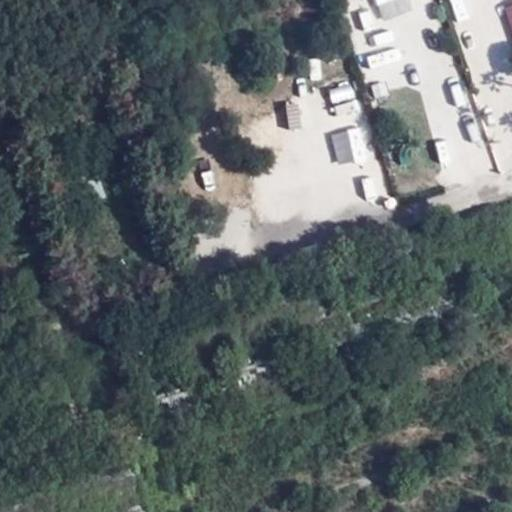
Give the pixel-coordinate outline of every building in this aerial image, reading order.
[(58,0),(69,24),(116,0),(58,0)] [(449,0),(454,12),(468,8),(465,0),(449,0)] [(511,0),(500,5),(511,38),(511,0)] [(448,83),(420,92),(447,177),(490,164),(446,25),(428,31),(435,53),(438,52),(448,83)] [(322,88),(330,114),(357,106),(350,80),(322,88)] [(313,90),(278,99),(286,129),(321,121),(313,90)] [(345,158),(374,153),(369,124),(340,129),(345,158)] [(329,164),(339,204),(383,194),(374,154),(339,163),(333,138),(301,145),(307,169),(329,164)] [(252,174),(256,188),(271,184),(283,227),(303,221),(298,200),(318,195),(311,170),(287,177),(284,165),(252,174)] [(232,206),(242,243),(256,239),(250,217),(264,213),(260,198),(232,206)] [(511,310),(511,264),(493,208),(114,333),(142,415),(146,427),(511,310)] [(214,257),(227,255),(223,230),(209,232),(214,257)] [(0,488),(0,511),(145,511),(124,448),(0,488)]
